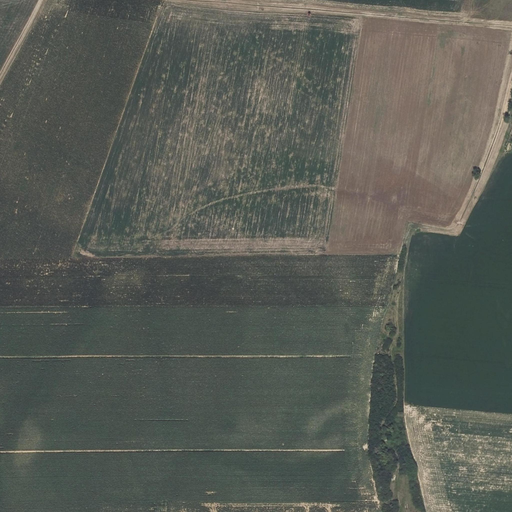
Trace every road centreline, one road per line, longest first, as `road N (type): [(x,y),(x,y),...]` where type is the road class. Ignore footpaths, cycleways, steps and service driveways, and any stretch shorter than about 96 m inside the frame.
road 1 (track): [(192,0),(511,26)]
road 2 (track): [(511,84),(459,222),(448,231),(426,227)]
